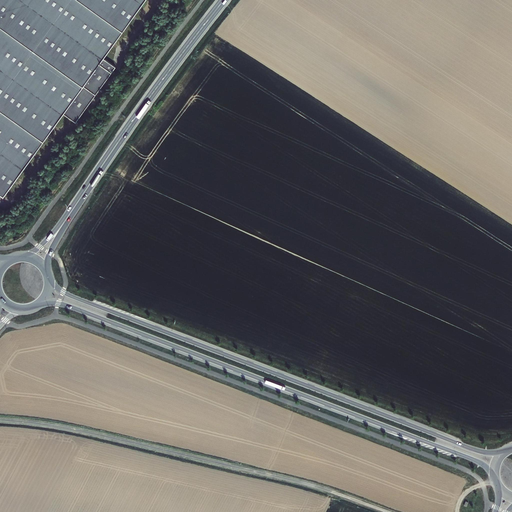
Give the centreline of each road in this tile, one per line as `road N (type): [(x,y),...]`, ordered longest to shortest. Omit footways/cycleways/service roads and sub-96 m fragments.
road 1 (primary): [(34,307),(63,304),(123,326),(475,460),(496,480)]
road 2 (primary): [(505,450),(469,448),(66,294),(48,279)]
road 3 (unclassified): [(0,420),(69,428),(388,511)]
road 4 (primary): [(72,210),(222,0)]
